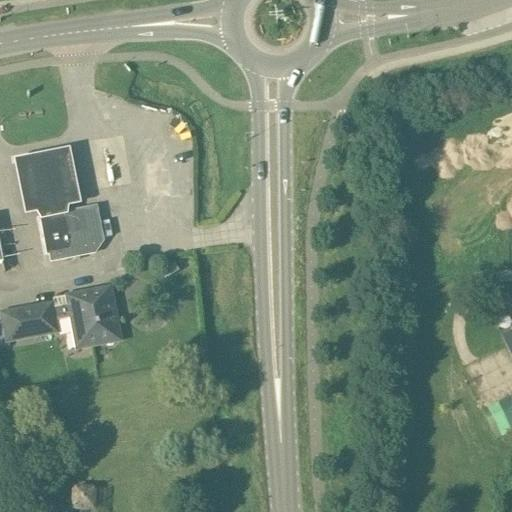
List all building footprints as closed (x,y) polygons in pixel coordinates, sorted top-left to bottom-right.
[(22,165),(33,218),(87,207),(77,155),(22,165)] [(94,256),(103,243),(96,208),(40,219),(46,254),(47,254),(49,264),(94,256)] [(118,341),(109,289),(65,297),(67,305),(52,308),(52,305),(1,315),(6,342),(55,333),(53,322),(70,319),(76,349),(118,341)] [(511,357),(511,332),(509,333),(502,337),(507,347),(511,357)] [(511,397),(485,410),(498,438),(511,432),(511,397)] [(105,511),(106,488),(69,486),(68,510),(105,511)]
